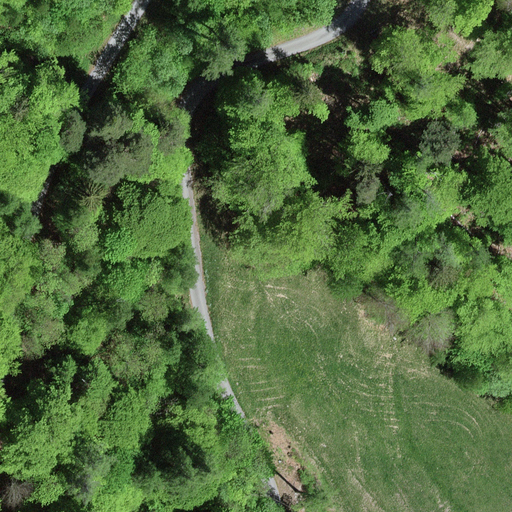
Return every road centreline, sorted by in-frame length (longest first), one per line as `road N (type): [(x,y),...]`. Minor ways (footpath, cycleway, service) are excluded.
road 1 (track): [(276,511),(214,370),(182,201),(179,139),(187,105),(205,81),(334,32),(362,0)]
road 2 (track): [(142,0),(40,183),(14,275),(0,382)]
